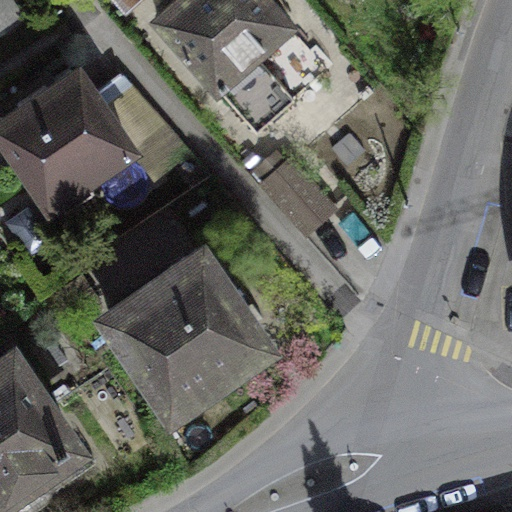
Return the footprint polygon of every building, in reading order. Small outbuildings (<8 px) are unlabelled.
[(11,0),(0,0),(0,33),(24,17),(11,0)] [(256,131),(327,70),(265,0),(182,0),(158,21),(256,131)] [(100,105),(77,71),(0,123),(0,128),(50,202),(58,196),(67,209),(94,190),(85,177),(129,147),(100,105)] [(188,150),(125,81),(100,105),(129,147),(156,179),(188,150)] [(332,207),(290,160),(264,183),(306,230),(332,207)] [(263,345),(200,255),(110,317),(173,408),(263,345)] [(0,498),(74,448),(11,357),(0,364),(0,498)]
